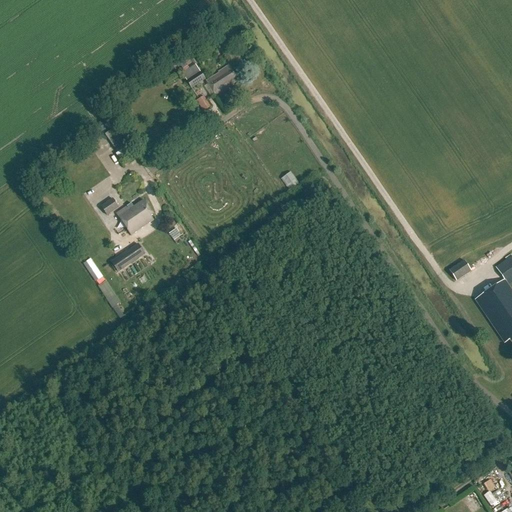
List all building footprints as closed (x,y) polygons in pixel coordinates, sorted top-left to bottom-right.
[(196,65),(182,74),(192,89),(206,80),(196,65)] [(212,91),(216,96),(236,83),(234,80),(237,78),(229,66),(219,73),(220,74),(206,82),(210,88),(207,90),(209,93),(212,91)] [(212,107),(201,92),(195,96),(206,111),(212,107)] [(114,150),(126,143),(113,124),(102,131),(114,150)] [(100,207),(107,216),(119,208),(112,199),(100,207)] [(144,200),(134,206),(132,203),(117,213),(132,235),(153,221),(151,217),(154,214),(144,200)] [(146,254),(139,243),(112,262),(119,272),(146,254)] [(510,340),(511,342),(511,290),(508,285),(511,282),(511,256),(496,267),(504,280),(475,300),(505,343),(510,340)] [(119,303),(88,260),(81,266),(119,319),(123,316),(115,306),(119,303)] [(472,271),(464,260),(449,270),(457,282),(472,271)] [(485,476),(493,472),(490,468),(483,472),(485,476)] [(496,490),(489,479),(482,483),(488,492),(483,495),(490,506),(496,502),(491,493),(496,490)]
